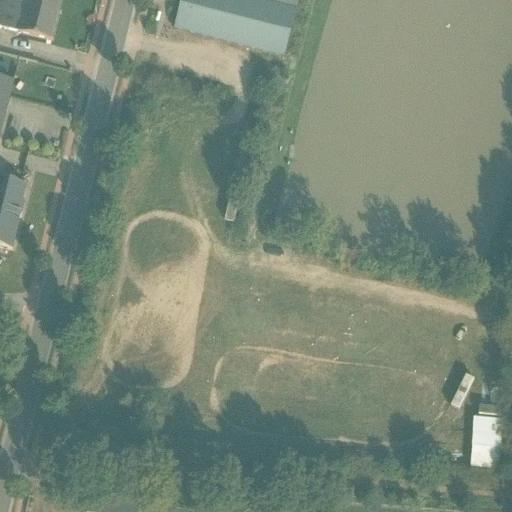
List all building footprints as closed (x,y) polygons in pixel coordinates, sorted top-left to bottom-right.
[(0,0),(0,35),(51,49),(63,0),(0,0)] [(300,0),(181,0),(174,28),(284,59),(300,0)] [(0,127),(11,86),(0,82),(0,127)] [(0,247),(7,249),(24,176),(0,170),(0,247)] [(496,441),(471,440),(471,464),(496,464),(496,441)]
